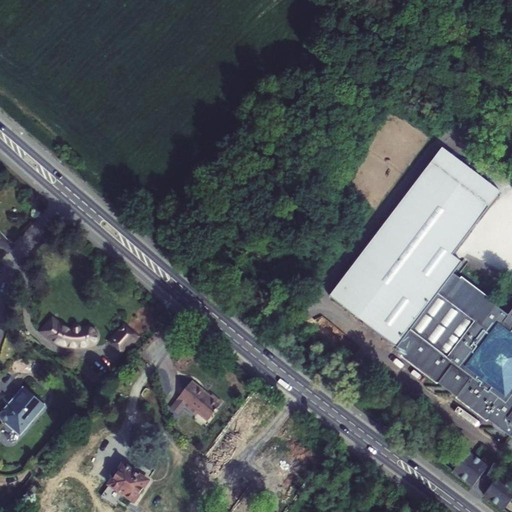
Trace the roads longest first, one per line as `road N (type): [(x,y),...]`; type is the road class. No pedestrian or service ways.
road 1 (primary): [(476,511),(292,374),(74,188)]
road 2 (primary): [(64,200),(261,367),(453,511)]
